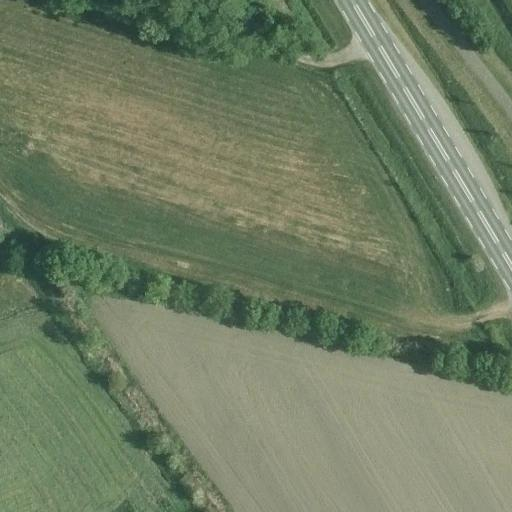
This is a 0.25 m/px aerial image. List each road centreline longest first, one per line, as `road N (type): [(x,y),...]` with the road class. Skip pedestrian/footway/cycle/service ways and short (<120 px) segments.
road 1 (secondary): [(511,263),(351,0)]
road 2 (track): [(375,39),(338,57),(314,57),(123,0)]
